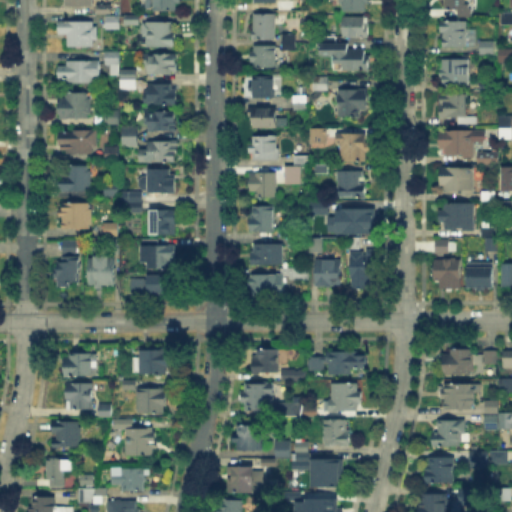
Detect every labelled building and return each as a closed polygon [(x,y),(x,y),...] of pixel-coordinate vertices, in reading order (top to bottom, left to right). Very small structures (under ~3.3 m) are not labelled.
[(150,0),(180,0),(180,12),(150,12),(150,0)] [(368,4),(367,13),(344,12),(345,4),(340,4),(340,0),(371,0),(371,4),(368,4)] [(477,0),(477,5),(470,5),(470,11),(446,11),(446,0),(477,0)] [(278,10),(278,2),(291,2),(291,10),(278,10)] [(99,14),(99,6),(114,6),(114,14),(99,14)] [(275,15),(275,39),(254,39),(254,14),(275,15)] [(126,25),(126,15),(140,15),(140,25),(126,25)] [(344,37),(344,15),(365,15),(365,37),(344,37)] [(107,28),(107,16),(121,16),(121,28),(107,28)] [(61,31),(61,20),(70,20),(70,23),(97,23),(97,48),(65,48),(65,31),(61,31)] [(469,21),(469,29),(477,29),(477,46),(469,46),(469,47),(444,47),(444,32),(441,32),(441,21),(469,21)] [(177,24),(177,48),(145,48),(145,24),(177,24)] [(293,32),(280,32),(280,48),(293,48),(293,32)] [(480,51),(480,40),(495,40),(495,51),(480,51)] [(350,43),(350,49),(368,49),(368,71),(335,71),(335,57),(321,57),(321,43),(350,43)] [(278,47),(278,51),(278,61),(277,61),(277,71),(254,71),(254,61),(251,61),(251,51),(255,51),(255,47),(278,47)] [(122,64),(107,64),(107,50),(122,51),(122,64)] [(147,55),(176,55),(176,75),(147,74),(147,55)] [(98,61),(98,67),(99,67),(99,81),(98,81),(98,84),(69,84),(69,81),(60,81),(60,66),(69,66),(69,61),(98,61)] [(440,78),(440,61),(471,61),(470,86),(444,86),(444,78),(440,78)] [(122,70),(122,74),(111,74),(111,64),(122,64),(122,70)] [(122,78),(122,74),(122,70),(138,70),(138,79),(122,78)] [(314,89),(314,74),(328,74),(328,89),(314,89)] [(119,87),(133,87),(134,79),(119,78),(119,87)] [(276,79),(276,98),(254,98),(254,91),(249,91),(249,84),(254,84),(254,79),(276,79)] [(173,84),(173,90),(178,90),(178,107),(145,107),(145,92),(150,92),(150,84),(173,84)] [(338,91),(369,91),(369,116),(338,116),(338,91)] [(67,120),(61,120),(61,99),(67,99),(67,94),(92,95),(92,120),(67,120)] [(292,110),(292,95),(308,95),(308,110),(292,110)] [(467,118),(442,118),(442,96),(467,96),(467,118)] [(278,117),(278,129),(254,128),(254,116),(250,116),(250,109),(278,109),(278,117)] [(106,125),(106,111),(120,111),(120,125),(106,125)] [(176,125),(176,133),(150,133),(150,125),(146,125),(146,111),(176,111),(176,125)] [(311,136),(311,127),(326,127),(326,136),(311,136)] [(124,146),(124,128),(139,128),(139,146),(124,146)] [(511,140),(499,140),(499,129),(511,129),(511,140)] [(62,130),(97,130),(97,154),(62,154),(62,130)] [(486,132),(486,143),(475,143),(475,156),(443,156),(443,132),(486,132)] [(339,134),(367,134),(367,141),(372,141),(372,155),(366,155),(366,160),(339,160),(339,134)] [(279,138),(278,159),(251,159),(251,138),(279,138)] [(176,157),(176,164),(150,164),(150,160),(141,160),(141,150),(150,150),(150,142),(178,142),(178,158),(176,157)] [(105,159),(105,147),(121,147),(120,159),(105,159)] [(479,165),(479,152),(501,153),(500,165),(479,165)] [(295,165),(295,156),(308,156),(308,165),(295,165)] [(315,173),(315,162),(328,162),(328,173),(315,173)] [(511,189),(511,164),(500,165),(499,189),(511,189)] [(68,192),(60,192),(60,176),(68,176),(68,166),(90,166),(90,192),(68,192)] [(284,183),(284,166),(300,166),(300,183),(284,183)] [(476,184),(476,194),(446,194),(446,185),(463,185),(463,184),(442,184),(442,167),(476,167),(476,184)] [(171,170),(171,176),(177,176),(177,194),(149,194),(149,188),(141,188),(141,176),(149,176),(149,170),(171,170)] [(277,173),(277,175),(277,190),(277,200),(257,200),(257,190),(251,190),(251,175),(257,175),(257,173),(277,173)] [(342,173),(366,173),(366,198),(342,198),(342,173)] [(106,196),(106,183),(118,183),(118,196),(106,196)] [(481,200),(481,191),(496,191),(496,200),(481,200)] [(143,202),(124,202),(124,192),(143,192),(143,202)] [(511,209),(502,209),(503,199),(511,199),(511,209)] [(308,200),(326,200),(326,211),(308,211),(308,200)] [(131,212),(131,202),(143,202),(143,212),(131,212)] [(92,204),(92,208),(94,208),(94,225),(91,225),(91,229),(65,228),(65,220),(60,220),(60,210),(65,210),(65,204),(92,204)] [(444,205),(476,205),(476,229),(444,229),(444,205)] [(250,230),(250,212),(254,212),(254,207),(276,208),(276,230),(250,230)] [(367,218),(366,235),(341,235),(341,219),(338,219),(338,208),(367,208),(367,218)] [(100,216),(104,209),(115,215),(111,223),(100,216)] [(151,236),(151,212),(178,212),(178,236),(151,236)] [(482,236),(482,220),(498,221),(498,236),(482,236)] [(105,236),(105,223),(118,223),(117,236),(105,236)] [(280,235),(280,227),(299,227),(299,236),(280,235)] [(309,247),(293,247),(293,238),(309,238),(309,247)] [(322,254),(310,254),(310,238),(322,238),(322,254)] [(487,250),(487,238),(497,239),(497,250),(487,250)] [(452,241),(452,252),(437,252),(437,241),(452,241)] [(66,255),(66,243),(79,243),(79,286),(61,286),(61,255),(66,255)] [(144,243),(175,243),(175,268),(144,268),(144,243)] [(255,265),(251,265),(251,251),(255,251),(255,245),(285,245),(285,265),(255,265)] [(371,290),(349,290),(350,251),(378,251),(378,280),(371,280),(371,290)] [(116,285),(116,293),(98,293),(98,286),(91,286),(91,258),(116,259),(116,285)] [(462,260),(462,289),(442,289),(442,282),(436,282),(436,262),(445,262),(445,260),(462,260)] [(317,287),(317,261),(341,261),(341,287),(317,287)] [(468,290),(468,262),(494,262),(494,290),(468,290)] [(511,290),(501,290),(501,263),(511,263),(511,290)] [(249,290),(249,281),(250,281),(250,275),(286,275),(286,298),(251,297),(251,290),(249,290)] [(149,292),(149,276),(176,276),(176,293),(149,292)] [(452,374),(445,374),(445,353),(452,353),(452,346),(474,346),(474,374),(452,374)] [(261,373),(253,373),(253,355),(261,355),(261,348),(281,348),(281,373),(261,373)] [(483,364),(483,350),(498,350),(498,364),(483,364)] [(140,375),(141,351),(171,351),(171,375),(140,375)] [(356,351),(356,356),(368,356),(368,370),(355,370),(355,375),(330,375),(330,351),(356,351)] [(511,352),(511,370),(503,370),(503,352),(511,352)] [(94,366),(94,376),(71,376),(71,373),(66,373),(66,360),(71,360),(71,355),(100,355),(100,366),(94,366)] [(309,374),(310,357),(327,357),(327,374),(309,374)] [(283,380),(283,369),(305,369),(305,381),(283,380)] [(124,389),(124,380),(136,380),(135,389),(124,389)] [(511,393),(500,393),(500,380),(511,380),(511,393)] [(273,383),(273,386),(275,386),(275,396),(273,396),(273,411),(246,411),(247,404),(243,404),(243,393),(247,393),(247,382),(273,383)] [(96,400),(96,410),(74,410),(74,399),(67,399),(67,384),(96,384),(96,400)] [(322,401),(331,401),(331,385),(360,385),(359,411),(322,411),(322,401)] [(474,386),(474,409),(446,409),(447,386),(474,386)] [(141,388),(171,389),(170,413),(141,413),(141,388)] [(302,413),(277,413),(277,402),(293,402),(293,395),(303,395),(303,403),(302,403),(302,413)] [(487,413),(487,399),(501,399),(501,413),(487,413)] [(101,417),(101,404),(116,404),(116,417),(101,417)] [(304,415),(304,404),(317,404),(317,415),(304,415)] [(486,427),(486,415),(499,415),(499,427),(486,427)] [(53,447),(53,421),(85,421),(85,447),(53,447)] [(347,421),(347,446),(326,446),(326,421),(347,421)] [(465,421),(465,447),(436,447),(436,421),(465,421)] [(240,453),(240,427),(263,427),(263,453),(240,453)] [(128,457),(128,429),(158,429),(158,458),(128,457)] [(296,452),(296,442),(310,442),(310,452),(296,452)] [(277,460),(277,443),(293,443),(293,460),(277,460)] [(486,465),(486,448),(468,448),(468,465),(486,465)] [(492,462),(492,451),(509,451),(509,462),(492,462)] [(298,463),(298,454),(310,454),(310,463),(298,463)] [(425,483),(426,458),(455,458),(455,483),(425,483)] [(50,461),(74,461),(74,472),(67,472),(67,483),(50,483),(50,461)] [(314,488),(314,461),(342,461),(342,488),(314,488)] [(147,488),(147,493),(127,492),(127,488),(113,487),(114,468),(150,468),(150,488),(147,488)] [(230,469),(254,469),(254,494),(230,494),(230,469)] [(82,487),(82,475),(96,476),(96,487),(82,487)] [(95,501),(95,487),(78,486),(77,500),(95,501)] [(474,498),(475,486),(458,486),(458,498),(474,498)] [(502,499),(502,486),(511,486),(511,499),(502,499)] [(96,503),(96,487),(109,487),(109,503),(96,503)] [(421,511),(421,493),(447,493),(447,511),(421,511)] [(57,505),(57,506),(75,506),(75,511),(30,511),(30,505),(37,505),(37,496),(57,496),(57,505)] [(293,498),(293,511),(336,511),(336,497),(293,498)] [(117,511),(117,502),(141,502),(141,511),(117,511)] [(219,511),(220,502),(244,502),(244,511),(219,511)]
